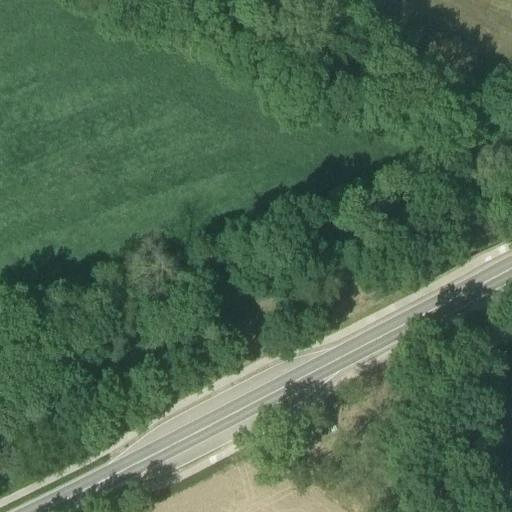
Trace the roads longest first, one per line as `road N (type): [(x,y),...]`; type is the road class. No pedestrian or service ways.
road 1 (secondary): [(40,511),(494,276)]
road 2 (unclassified): [(467,171),(453,146),(386,103),(235,31),(148,0)]
road 3 (unclassified): [(469,511),(467,171)]
